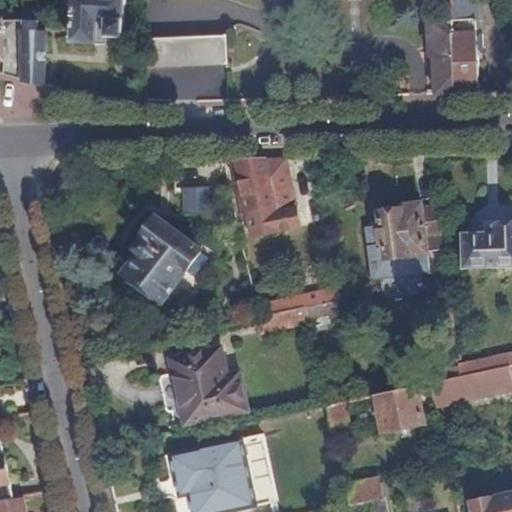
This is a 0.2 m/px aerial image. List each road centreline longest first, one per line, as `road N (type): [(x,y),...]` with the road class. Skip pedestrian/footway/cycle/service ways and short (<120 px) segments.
road 1 (residential): [(511,125),(6,143)]
road 2 (residential): [(86,511),(6,143)]
